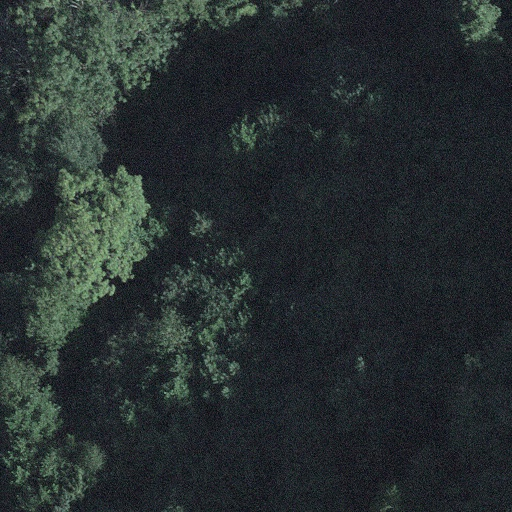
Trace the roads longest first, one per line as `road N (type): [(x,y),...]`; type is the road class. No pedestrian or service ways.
road 1 (unclassified): [(389,0),(332,56),(0,248)]
road 2 (unclassified): [(387,511),(511,337)]
